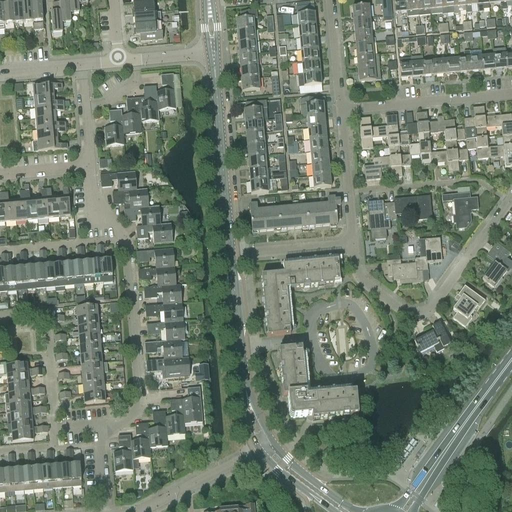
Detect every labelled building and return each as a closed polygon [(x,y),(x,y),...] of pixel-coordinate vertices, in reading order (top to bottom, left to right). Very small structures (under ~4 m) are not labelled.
[(60,3),(61,24),(71,23),(70,14),(69,0),(61,0),(62,3),(60,3)] [(69,0),(70,14),(79,14),(78,5),(78,0),(69,0)] [(395,0),(393,0),(393,7),(394,14),(406,13),(404,0),(395,0)] [(404,0),(406,13),(417,12),(416,0),(404,0)] [(416,0),(417,12),(418,18),(430,17),(430,16),(431,16),(428,0),(416,0)] [(428,0),(431,16),(441,15),(440,0),(428,0)] [(452,0),(440,0),(441,15),(442,16),(446,16),(453,15),(453,9),(452,0)] [(452,0),(453,9),(453,16),(460,16),(459,13),(465,12),(463,0),(452,0)] [(463,0),(465,12),(465,15),(471,14),(471,7),(476,7),(475,0),(463,0)] [(475,0),(476,7),(477,14),(483,13),(483,11),(489,10),(488,6),(487,0),(475,0)] [(499,0),(499,5),(500,12),(506,11),(506,8),(511,7),(511,0),(499,0)] [(381,1),(383,18),(391,18),(390,1),(381,1)] [(31,4),(33,24),(34,31),(43,30),(41,3),(31,4)] [(62,34),(61,24),(60,3),(53,3),(53,13),(50,13),(52,34),(62,34)] [(133,5),(134,15),(156,14),(155,3),(133,5)] [(22,5),(23,25),(33,24),(31,4),(22,5)] [(12,6),(14,25),(23,25),(22,5),(12,6)] [(3,7),(4,26),(14,25),(12,6),(3,7)] [(351,9),(352,21),(369,20),(368,7),(351,9)] [(235,21),(236,33),(254,32),(253,20),(256,20),(256,13),(240,14),(240,21),(235,21)] [(134,15),(135,26),(161,24),(157,24),(156,14),(134,15)] [(296,16),(297,28),(315,26),(314,14),(296,16)] [(352,21),(354,33),(370,32),(369,20),(352,21)] [(135,37),(139,37),(140,43),(162,41),(161,24),(135,26),(135,37)] [(297,28),(299,40),(316,38),(315,26),(297,28)] [(236,33),(237,45),(255,43),(254,32),(236,33)] [(354,33),(355,46),(372,44),(370,32),(354,33)] [(299,40),(300,51),(317,50),(316,38),(299,40)] [(237,45),(238,57),(256,55),(255,43),(237,45)] [(355,46),(356,58),(373,57),(372,44),(355,46)] [(300,51),(301,63),(319,62),(317,50),(300,51)] [(493,57),(494,71),(506,70),(505,56),(504,50),(492,51),(493,57)] [(458,60),(459,74),(471,73),(470,59),(469,52),(463,53),(464,60),(458,60)] [(238,57),(240,69),(257,67),(256,55),(238,57)] [(356,58),(357,71),(379,69),(378,56),(373,57),(356,58)] [(410,59),(412,79),(424,78),(424,76),(423,64),(422,57),(410,58),(410,59)] [(481,58),(483,72),(494,71),(493,57),(481,58)] [(470,59),(471,73),(483,72),(481,58),(470,59)] [(398,61),(400,77),(400,80),(412,79),(410,59),(398,61)] [(446,61),(447,75),(459,74),(458,60),(446,61)] [(434,63),(436,76),(447,75),(446,61),(434,63)] [(297,76),(302,75),(320,74),(319,62),(301,63),(296,64),(297,76)] [(424,76),(424,78),(436,76),(434,63),(423,64),(424,76)] [(240,69),(241,81),(259,79),(257,67),(240,69)] [(358,84),(375,82),(380,82),(379,69),(357,71),(358,84)] [(321,87),(320,74),(302,75),(303,89),(321,87)] [(157,113),(158,113),(176,111),(173,77),(160,78),(161,88),(167,88),(168,93),(156,94),(157,113)] [(260,92),(259,79),(241,81),(242,94),(260,92)] [(33,88),(34,99),(53,98),(53,92),(62,91),(61,86),(33,88)] [(140,125),(159,123),(158,113),(157,113),(156,94),(156,88),(143,89),(144,100),(144,105),(139,106),(138,106),(140,125)] [(34,99),(35,110),(63,107),(63,103),(54,103),(53,98),(34,99)] [(305,106),(307,118),(324,117),(323,104),(317,105),(316,99),(299,101),(299,107),(305,106)] [(123,137),(141,135),(140,125),(138,106),(139,106),(138,100),(126,101),(127,114),(127,117),(122,118),(121,118),(123,137)] [(244,112),(245,123),(262,122),(261,110),(265,109),(265,103),(252,105),(252,111),(244,112)] [(35,110),(36,121),(55,119),(54,113),(64,113),(63,107),(35,110)] [(481,140),(485,139),(484,130),(500,129),(499,118),(483,119),(482,109),(471,110),(471,112),(471,118),(472,118),(472,120),(474,120),(475,130),(480,130),(481,140)] [(104,130),(104,132),(105,149),(124,147),(123,137),(121,118),(122,118),(121,112),(108,113),(109,124),(115,124),(116,129),(104,130)] [(424,145),(429,145),(428,134),(444,133),(443,123),(443,118),(437,119),(437,123),(427,124),(426,114),(415,115),(416,125),(417,125),(418,135),(423,135),(424,145)] [(501,128),(502,138),(507,138),(508,148),(511,147),(511,126),(511,116),(499,118),(500,129),(501,128)] [(307,118),(308,130),(325,128),(324,117),(307,118)] [(36,121),(37,132),(65,129),(65,124),(56,125),(55,119),(36,121)] [(371,140),(384,139),(385,149),(388,149),(386,128),(370,130),(369,120),(359,121),(361,151),(372,150),(371,140)] [(463,131),(466,152),(475,151),(475,154),(477,154),(477,161),(487,160),(486,149),(485,139),(481,140),(480,130),(475,130),(474,120),(472,120),(462,121),(463,131)] [(245,123),(246,135),(263,134),(262,122),(245,123)] [(454,122),(443,123),(444,133),(445,143),(450,143),(451,153),(456,153),(457,163),(458,163),(467,162),(466,152),(463,131),(455,132),(454,122)] [(406,126),(407,136),(408,136),(409,146),(408,146),(409,156),(409,157),(410,157),(420,156),(420,166),(431,165),(430,154),(429,145),(424,145),(423,135),(418,135),(417,125),(416,125),(406,126)] [(386,128),(388,149),(393,148),(394,158),(399,157),(400,168),(401,168),(411,167),(410,157),(409,157),(409,156),(400,157),(399,147),(408,146),(409,146),(408,136),(407,136),(398,137),(397,127),(386,128)] [(308,130),(309,142),(326,140),(325,128),(308,130)] [(37,132),(38,142),(57,140),(56,135),(66,134),(65,129),(37,132)] [(246,135),(247,147),(264,146),(263,134),(246,135)] [(486,149),(487,160),(503,158),(503,168),(511,167),(511,147),(508,148),(507,138),(502,138),(502,147),(486,149)] [(57,146),(57,140),(38,142),(38,143),(32,143),(33,154),(67,151),(67,145),(57,146)] [(309,142),(310,154),(327,152),(326,140),(309,142)] [(430,154),(431,165),(447,164),(448,174),(459,173),(458,163),(457,163),(456,153),(451,153),(450,143),(445,143),(445,153),(430,154)] [(247,147),(248,159),(265,158),(264,146),(247,147)] [(373,160),(374,167),(364,168),(365,182),(381,180),(380,170),(390,169),(391,179),(402,178),(401,168),(400,168),(399,157),(394,158),(393,148),(388,149),(389,158),(373,160)] [(310,154),(311,166),(328,164),(327,152),(310,154)] [(248,159),(249,171),(266,170),(265,158),(248,159)] [(99,162),(99,171),(107,170),(107,172),(112,172),(111,161),(99,162)] [(311,166),(312,178),(329,176),(328,164),(311,166)] [(249,171),(250,183),(267,181),(266,170),(249,171)] [(100,177),(101,189),(112,189),(111,183),(116,182),(117,194),(136,193),(136,192),(134,174),(100,177)] [(312,178),(313,190),(330,189),(329,176),(312,178)] [(250,183),(251,195),(268,194),(267,181),(250,183)] [(470,201),(469,195),(468,189),(457,190),(457,196),(441,197),(442,203),(453,202),(455,218),(453,218),(453,225),(455,224),(456,230),(465,229),(470,223),(469,212),(477,211),(476,200),(470,201)] [(57,199),(58,219),(70,218),(67,190),(62,190),(63,199),(57,199)] [(35,201),(37,221),(48,220),(45,191),(40,192),(41,201),(35,201)] [(45,191),(48,220),(58,219),(57,199),(51,200),(50,191),(45,191)] [(112,194),(113,207),(123,206),(124,211),(129,211),(148,210),(148,209),(146,191),(136,192),(136,193),(117,194),(112,194)] [(14,203),(15,223),(26,222),(24,193),(19,194),(20,202),(14,203)] [(24,193),(26,222),(37,221),(35,201),(30,202),(29,193),(24,193)] [(2,195),(5,224),(15,223),(14,203),(8,204),(7,195),(2,195)] [(319,209),(321,228),(337,226),(336,222),(341,221),(339,208),(340,208),(339,201),(334,202),(334,198),(327,199),(328,208),(319,209)] [(388,205),(390,222),(397,221),(396,216),(417,214),(418,222),(431,221),(429,198),(394,202),(394,204),(388,205)] [(384,223),(390,222),(388,205),(382,206),(382,203),(368,204),(371,241),(386,239),(384,223)] [(249,206),(252,234),(267,233),(265,214),(257,214),(256,205),(249,206)] [(124,211),(125,224),(136,223),(135,217),(140,217),(141,228),(141,229),(160,227),(159,208),(148,209),(148,210),(129,211),(124,211)] [(306,210),(308,229),(321,228),(319,209),(306,210)] [(292,211),(294,230),(308,229),(306,210),(292,211)] [(278,213),(280,231),(294,230),(292,211),(278,213)] [(265,214),(267,233),(280,231),(278,213),(265,214)] [(171,226),(160,227),(141,229),(141,228),(136,229),(137,241),(148,240),(148,235),(152,234),(153,246),(172,244),(171,226)] [(426,259),(420,260),(421,272),(427,272),(426,265),(441,263),(439,241),(424,242),(426,259)] [(494,264),(482,281),(494,290),(505,274),(507,275),(511,268),(511,264),(506,261),(492,250),(486,258),(494,264)] [(136,254),(137,265),(149,263),(149,259),(154,259),(155,271),(174,270),(172,251),(136,254)] [(100,262),(102,284),(112,283),(110,261),(105,262),(104,258),(103,258),(100,258),(100,262)] [(422,284),(421,272),(420,260),(414,260),(414,265),(400,267),(399,261),(386,262),(387,277),(392,277),(393,282),(400,281),(401,286),(422,284)] [(5,271),(7,292),(17,291),(15,270),(10,270),(8,266),(7,261),(1,261),(1,267),(5,267),(5,271)] [(91,263),(93,285),(102,284),(100,262),(91,263)] [(280,275),(261,277),(267,338),(290,335),(286,291),(290,290),(333,286),(333,283),(339,283),(337,262),(292,266),(283,267),(283,275),(280,275)] [(81,264),(83,285),(93,285),(91,263),(81,264)] [(72,265),(74,286),(83,285),(81,264),(72,265)] [(62,266),(64,287),(74,286),(72,265),(67,265),(62,266)] [(53,267),(55,288),(64,287),(62,266),(53,267)] [(34,268),(36,290),(45,289),(43,267),(34,268)] [(43,267),(45,289),(55,288),(53,267),(43,267)] [(24,269),(26,291),(36,290),(34,268),(24,269)] [(15,270),(17,291),(26,291),(24,269),(15,270)] [(138,272),(139,283),(151,282),(151,278),(156,277),(157,289),(176,288),(176,287),(174,270),(155,271),(138,272)] [(143,290),(144,301),(157,300),(157,296),(161,295),(162,307),(181,306),(179,287),(176,287),(176,288),(157,289),(143,290)] [(477,312),(484,303),(464,288),(457,298),(458,298),(456,301),(458,303),(452,311),(457,314),(452,320),(465,329),(471,320),(471,319),(470,318),(475,311),(477,312)] [(145,308),(146,319),(158,318),(158,314),(163,313),(164,325),(183,324),(181,306),(162,307),(145,308)] [(75,309),(76,319),(97,317),(96,307),(75,309)] [(76,319),(77,328),(98,327),(97,317),(76,319)] [(146,327),(147,337),(160,336),(160,332),(165,332),(166,343),(181,342),(184,342),(183,324),(164,325),(146,327)] [(420,355),(433,349),(436,354),(444,350),(443,349),(450,345),(439,324),(431,328),(434,333),(414,343),(420,355)] [(77,328),(78,334),(72,335),(72,339),(78,338),(99,336),(98,327),(77,328)] [(78,338),(79,348),(100,346),(99,336),(78,338)] [(144,345),(145,356),(157,355),(157,351),(162,350),(163,361),(163,362),(182,360),(181,342),(166,343),(144,345)] [(79,348),(80,357),(101,355),(100,346),(79,348)] [(302,349),(278,352),(283,398),(287,397),(289,415),(289,417),(290,418),(291,419),(292,419),(305,418),(311,417),(312,422),(352,418),(358,418),(356,394),(353,395),(306,399),(302,349)] [(80,357),(81,367),(101,365),(101,355),(80,357)] [(146,363),(147,374),(159,373),(159,369),(164,368),(165,380),(184,379),(182,360),(163,362),(163,361),(146,363)] [(6,367),(6,376),(32,374),(32,371),(27,372),(27,365),(6,367)] [(81,367),(81,376),(102,375),(107,374),(106,365),(101,365),(81,367)] [(6,376),(7,386),(28,384),(28,378),(38,378),(37,371),(32,371),(32,374),(6,376)] [(81,376),(82,386),(103,384),(102,375),(81,376)] [(28,384),(7,386),(8,396),(29,394),(34,393),(33,391),(29,391),(28,384)] [(82,386),(83,395),(104,394),(103,384),(82,386)] [(188,401),(182,401),(184,426),(202,424),(199,389),(187,390),(188,401)] [(4,396),(5,406),(30,403),(29,397),(39,397),(39,396),(39,390),(33,391),(34,393),(29,394),(8,396),(4,396)] [(105,404),(104,394),(83,395),(84,405),(105,404)] [(165,413),(164,413),(167,448),(168,448),(167,438),(185,436),(184,426),(182,401),(169,402),(170,413),(176,413),(176,418),(165,419),(165,413)] [(6,415),(10,415),(40,412),(40,409),(30,410),(30,403),(5,406),(6,415)] [(10,415),(10,424),(31,422),(31,417),(41,416),(40,412),(10,415)] [(147,425),(149,450),(167,448),(164,413),(152,414),(153,425),(158,425),(159,430),(148,431),(147,425)] [(10,424),(11,434),(37,432),(37,429),(32,429),(31,422),(10,424)] [(130,437),(132,462),(150,460),(149,450),(147,425),(135,426),(136,437),(141,437),(142,442),(130,443),(130,437)] [(32,436),(43,435),(42,429),(37,429),(37,432),(11,434),(12,444),(33,442),(32,436)] [(133,472),(132,462),(130,437),(117,438),(118,450),(124,450),(124,454),(112,455),(114,474),(133,472)] [(69,466),(71,488),(81,487),(79,465),(69,466)] [(59,467),(61,489),(71,488),(69,466),(59,467)] [(40,468),(42,490),(52,489),(50,467),(40,468)] [(50,467),(52,489),(61,489),(59,467),(50,467)] [(31,469),(33,491),(42,490),(40,468),(31,469)] [(21,470),(23,492),(33,491),(31,469),(21,470)] [(12,471),(14,493),(23,492),(21,470),(12,471)] [(2,471),(4,494),(14,493),(12,471),(2,471)]
